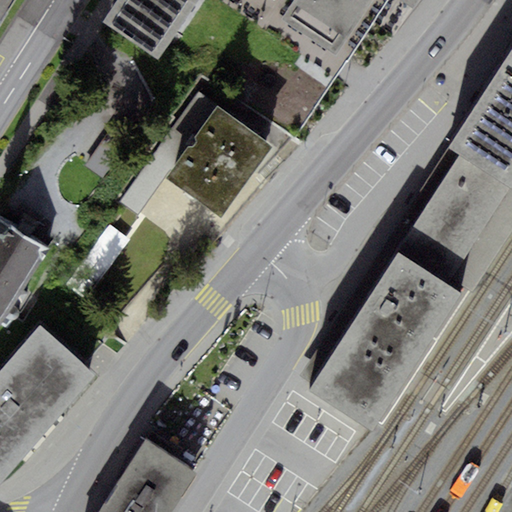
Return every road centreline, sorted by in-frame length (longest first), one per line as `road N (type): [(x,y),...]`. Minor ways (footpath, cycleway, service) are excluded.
road 1 (secondary): [(72,511),(142,390),(265,248)]
road 2 (secondary): [(265,248),(471,0)]
road 3 (residential): [(190,511),(279,373),(304,314),(300,295),(265,248)]
road 4 (tertiary): [(69,0),(0,108)]
